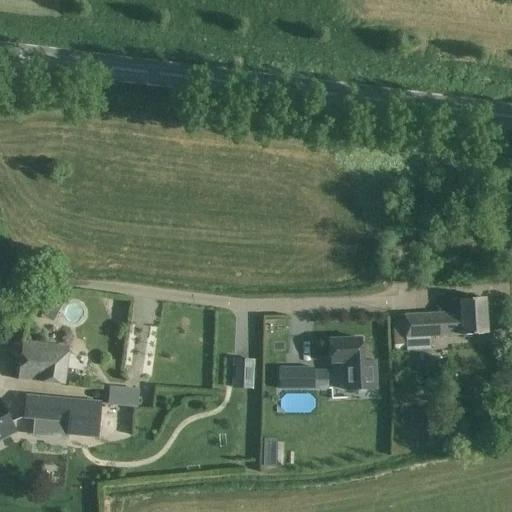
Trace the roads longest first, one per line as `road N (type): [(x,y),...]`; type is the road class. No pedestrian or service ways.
road 1 (secondary): [(511,120),(0,55)]
road 2 (residential): [(0,345),(48,290),(234,304),(392,303)]
